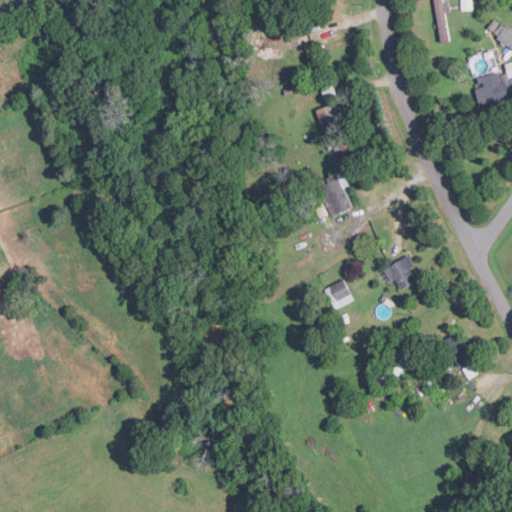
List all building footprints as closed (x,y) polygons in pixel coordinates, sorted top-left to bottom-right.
[(433,0),(441,43),(450,41),(443,0),(433,0)] [(508,27),(511,30),(511,49),(509,47),(508,48),(507,47),(505,49),(501,46),(502,43),(498,40),(508,27)] [(511,107),(504,110),(504,109),(492,112),(490,107),(482,109),(477,91),(486,89),(483,79),(502,74),(502,76),(508,75),(506,66),(511,64),(511,79),(511,80),(511,82),(511,81),(511,107)] [(316,110),(324,134),(330,132),(334,147),(349,142),(347,138),(350,137),(342,112),(337,114),(334,104),(316,110)] [(354,207),(345,187),(349,186),(343,171),(326,179),(328,183),(319,187),(332,216),(354,207)] [(410,268),(414,266),(409,256),(383,268),(390,283),(396,280),(400,289),(417,281),(410,268)] [(334,309),(355,301),(345,279),(325,288),(334,309)]
